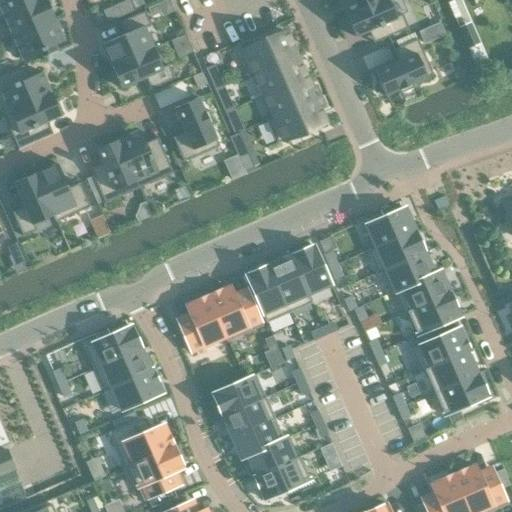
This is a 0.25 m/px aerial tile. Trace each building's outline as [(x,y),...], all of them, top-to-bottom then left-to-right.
[(45,0),(41,0),(0,18),(0,19),(4,17),(13,38),(54,19),(45,0)] [(0,0),(0,18),(41,0),(0,0)] [(129,0),(127,0),(117,5),(122,16),(134,11),(129,0)] [(338,0),(345,15),(380,0),(338,0)] [(387,0),(380,0),(345,15),(355,37),(375,28),(380,41),(408,28),(402,14),(395,17),(387,0)] [(158,4),(149,8),(152,16),(161,12),(158,4)] [(126,34),(102,45),(111,67),(153,48),(144,28),(151,25),(145,12),(121,22),(126,34)] [(54,19),(13,38),(22,59),(41,51),(41,52),(45,50),(45,49),(64,41),(54,19)] [(425,29),(418,32),(424,45),(431,42),(425,29)] [(255,46),(238,54),(248,77),(296,55),(286,32),(268,40),(266,36),(253,42),(255,46)] [(399,61),(374,72),(385,96),(398,90),(400,94),(414,88),(413,84),(433,75),(417,39),(393,50),(399,61)] [(153,48),(111,67),(121,88),(145,77),(151,89),(174,79),(168,65),(162,68),(153,48)] [(296,55),(248,77),(255,75),(264,96),(305,77),(296,55)] [(214,65),(206,68),(216,90),(224,87),(214,65)] [(23,66),(0,75),(0,108),(3,115),(51,94),(41,72),(28,78),(23,66)] [(201,73),(192,77),(197,88),(206,84),(201,73)] [(305,77),(264,96),(273,117),(266,120),(267,121),(319,97),(315,86),(310,88),(305,77)] [(224,87),(216,90),(221,101),(225,112),(234,109),(224,87)] [(51,94),(3,115),(18,149),(53,134),(47,122),(61,116),(51,94)] [(319,97),(267,121),(277,143),(325,122),(320,110),(324,109),(319,97)] [(185,133),(173,138),(183,162),(219,146),(210,126),(214,124),(208,110),(204,112),(198,98),(174,108),(185,133)] [(234,109),(225,112),(226,113),(235,134),(238,133),(243,131),(234,109)] [(139,130),(117,140),(139,188),(173,173),(157,138),(145,143),(139,130)] [(235,134),(230,137),(239,159),(248,155),(238,133),(235,134)] [(104,169),(92,175),(93,176),(104,201),(104,203),(139,188),(117,140),(96,149),(104,169)] [(57,164),(35,174),(56,222),(90,207),(79,183),(68,189),(57,164)] [(24,207),(12,213),(23,236),(36,230),(33,224),(52,216),(55,222),(56,222),(35,174),(13,183),(24,207)] [(93,176),(86,179),(97,204),(104,201),(93,176)] [(511,225),(511,199),(503,204),(511,225)] [(404,208),(366,225),(375,247),(367,250),(367,251),(414,231),(404,208)] [(414,231),(367,251),(377,273),(424,253),(423,251),(423,250),(415,232),(414,231)] [(16,244),(7,248),(10,256),(20,252),(16,244)] [(293,255),(291,256),(311,303),(312,303),(308,294),(330,285),(314,246),(311,247),(293,255)] [(424,253),(377,273),(377,275),(381,273),(391,294),(440,272),(440,271),(433,274),(424,253)] [(332,254),(325,257),(330,268),(337,265),(332,254)] [(291,256),(269,266),(289,313),(311,303),(291,256)] [(337,265),(330,268),(335,279),(342,276),(337,265)] [(248,275),(246,276),(266,323),(289,313),(269,266),(267,267),(266,266),(248,274),(248,275)] [(440,272),(391,294),(391,295),(393,294),(402,314),(450,294),(440,272)] [(230,287),(208,296),(228,341),(262,326),(249,294),(235,300),(230,287)] [(450,294),(402,314),(403,316),(407,314),(417,336),(460,317),(455,306),(450,294)] [(191,319),(178,324),(191,352),(225,337),(226,342),(228,341),(208,296),(186,306),(191,319)] [(352,298),(344,301),(349,312),(356,309),(352,298)] [(361,306),(354,310),(359,321),(366,317),(361,306)] [(333,323),(322,328),(325,335),(336,330),(333,323)] [(130,326),(83,347),(93,370),(140,349),(140,347),(132,329),(130,326)] [(322,328),(311,333),(314,340),(325,335),(322,328)] [(459,328),(410,349),(420,372),(470,351),(459,328)] [(269,350),(277,347),(272,336),(265,340),(269,350)] [(376,341),(369,344),(374,355),(381,352),(376,341)] [(287,347),(280,351),(285,362),(292,359),(287,347)] [(140,349),(93,370),(103,393),(112,389),(153,372),(152,369),(150,370),(140,349)] [(470,351),(420,372),(421,374),(425,372),(434,393),(477,374),(468,353),(470,352),(470,351)] [(381,352),(374,355),(378,366),(386,363),(381,352)] [(299,370),(292,373),(297,384),(304,381),(299,370)] [(61,371),(53,374),(58,385),(65,382),(61,371)] [(103,393),(101,394),(111,416),(122,411),(162,393),(153,372),(112,389),(103,393)] [(477,374),(434,393),(444,416),(447,414),(459,409),(487,397),(486,394),(483,386),(486,385),(482,374),(478,375),(477,374)] [(255,375),(212,393),(213,396),(221,415),(222,414),(222,416),(265,398),(255,375)] [(304,381),(297,384),(301,395),(309,392),(304,381)] [(65,382),(58,385),(63,396),(70,393),(65,382)] [(400,394),(392,398),(397,409),(405,405),(400,394)] [(265,398),(222,416),(232,437),(274,419),(265,398)] [(405,406),(397,409),(402,420),(409,416),(405,406)] [(459,409),(447,414),(451,425),(463,420),(459,409)] [(317,411),(310,415),(315,426),(322,422),(317,411)] [(135,414),(113,424),(115,430),(137,420),(135,414)] [(115,430),(108,433),(124,468),(173,446),(163,425),(151,430),(145,417),(137,420),(115,430)] [(274,419),(232,437),(241,458),(286,438),(285,438),(283,439),(274,419)] [(82,420),(75,424),(80,435),(87,431),(82,420)] [(322,422),(315,426),(320,437),(327,433),(322,422)] [(286,438),(241,458),(241,459),(248,456),(256,475),(254,476),(254,477),(299,457),(294,458),(286,438)] [(331,443),(324,447),(329,458),(336,454),(331,443)] [(173,446),(124,468),(124,469),(128,467),(143,501),(148,499),(151,508),(176,497),(172,488),(176,487),(170,474),(175,471),(183,468),(181,464),(185,462),(178,446),(174,447),(173,447),(173,446)] [(0,477),(15,471),(16,471),(7,449),(0,451),(0,477)] [(299,457),(254,477),(264,500),(309,481),(299,457)] [(475,465),(453,475),(468,511),(490,511),(507,505),(501,490),(494,473),(493,473),(480,478),(475,465)] [(501,470),(494,473),(501,490),(509,486),(501,470)] [(0,508),(26,497),(15,471),(0,477),(0,508)] [(436,497),(423,503),(427,511),(468,511),(453,475),(431,485),(434,492),(436,497)] [(93,498),(85,501),(89,511),(93,511),(98,510),(93,498)] [(191,511),(188,502),(165,511),(211,511),(212,511),(209,511),(207,511),(206,510),(201,511),(191,511)]
